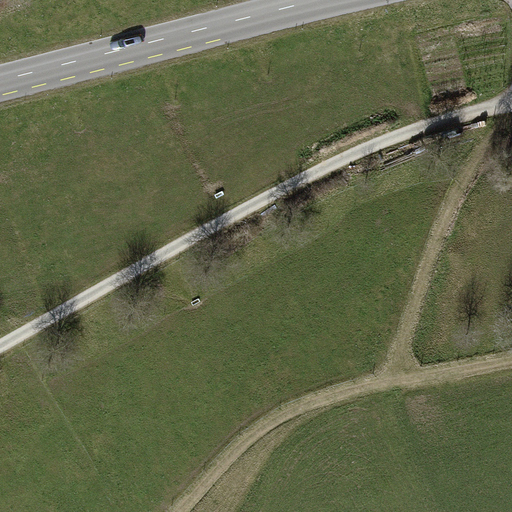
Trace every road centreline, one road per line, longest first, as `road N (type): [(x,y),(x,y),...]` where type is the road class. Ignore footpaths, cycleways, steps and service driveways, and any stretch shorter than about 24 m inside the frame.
road 1 (track): [(0,347),(318,171),(406,133),(511,102)]
road 2 (track): [(176,511),(262,427),(327,397),(511,362)]
road 3 (tertiary): [(326,0),(0,80)]
road 4 (track): [(390,386),(448,211),(511,114)]
